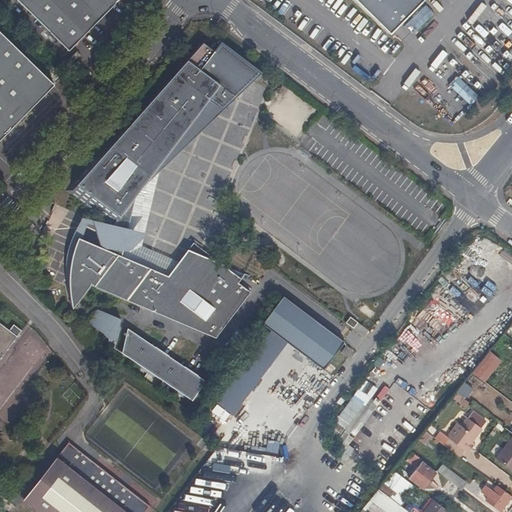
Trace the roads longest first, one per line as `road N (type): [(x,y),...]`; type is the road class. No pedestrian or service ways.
road 1 (tertiary): [(466,194),(217,0)]
road 2 (tertiary): [(0,219),(182,0)]
